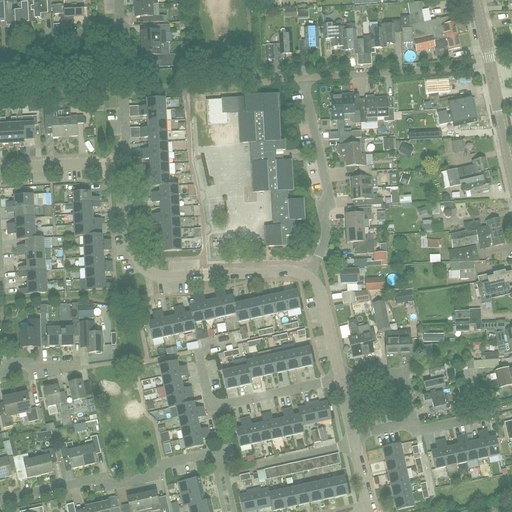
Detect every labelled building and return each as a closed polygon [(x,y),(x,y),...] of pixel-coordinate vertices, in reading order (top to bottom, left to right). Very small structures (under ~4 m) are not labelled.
[(18,3),(18,11),(19,15),(11,15),(12,29),(23,28),(23,23),(32,22),(30,0),(25,0),(26,3),(18,3)] [(30,0),(32,22),(36,22),(36,18),(44,18),(43,7),(50,6),(49,0),(30,0)] [(408,27),(412,26),(424,23),(423,20),(421,11),(422,11),(422,3),(408,4),(409,16),(408,16),(407,17),(408,27)] [(88,7),(87,4),(64,6),(65,13),(61,14),(62,25),(74,24),(74,17),(84,16),(84,8),(88,7)] [(158,5),(133,6),(134,18),(149,17),(150,23),(164,23),(164,16),(158,17),(158,5)] [(408,27),(407,17),(399,17),(400,21),(389,22),(389,25),(381,25),(382,49),(387,49),(387,45),(395,44),(395,33),(401,33),(401,27),(408,27)] [(432,35),(433,41),(457,35),(454,23),(450,23),(449,19),(447,18),(424,23),(412,26),(415,39),(432,35)] [(310,49),(318,48),(317,24),(313,25),(313,29),(304,29),(305,41),(298,41),(299,54),(310,53),(310,49)] [(340,51),(344,51),(343,27),(334,28),(333,24),(322,25),(323,40),(331,40),(331,48),(340,47),(340,51)] [(141,33),(142,45),(160,44),(166,43),(165,31),(170,31),(169,25),(155,26),(155,32),(141,33)] [(363,39),(362,39),(363,55),(375,54),(375,49),(382,49),(381,25),(368,26),(369,37),(363,37),(363,39)] [(346,27),(343,27),(344,51),(352,51),(352,55),(363,55),(362,39),(356,40),(355,30),(347,30),(346,27)] [(412,28),(402,29),(403,45),(413,44),(412,28)] [(278,35),(279,45),(272,45),(273,60),(284,59),(284,54),(292,54),(291,30),(287,31),(287,34),(278,35)] [(457,35),(433,41),(432,38),(414,42),(416,51),(434,48),(434,50),(446,47),(447,51),(460,48),(457,35)] [(160,55),(160,44),(142,45),(142,57),(152,56),(153,62),(171,61),(175,60),(174,54),(160,55)] [(456,79),(431,80),(431,97),(441,96),(441,88),(456,87),(456,79)] [(252,193),(257,193),(272,192),(273,202),(274,202),(275,226),(264,227),(265,247),(286,246),(285,236),(295,236),(294,221),(305,220),(303,200),(288,201),(287,191),(293,191),(291,160),(283,160),(275,161),(275,151),(284,150),(283,140),(280,140),(277,95),(221,99),(221,100),(206,101),(207,126),(227,124),(226,114),(232,113),(238,113),(240,144),(249,143),(250,153),(251,153),(252,163),(250,163),(251,179),(252,193)] [(341,101),(341,95),(330,96),(331,121),(338,120),(338,123),(340,124),(340,126),(337,126),(338,140),(350,139),(352,139),(351,132),(343,133),(342,121),(341,101)] [(352,95),(341,95),(341,101),(342,121),(349,120),(350,122),(352,124),(357,124),(357,127),(360,127),(359,111),(359,108),(353,108),(352,95)] [(364,99),(364,110),(360,110),(359,108),(359,111),(360,127),(365,127),(365,124),(376,123),(376,118),(375,99),(372,99),(372,95),(364,96),(364,99)] [(448,121),(447,116),(449,115),(474,110),(471,96),(453,100),(453,98),(439,101),(440,109),(447,107),(448,111),(446,112),(445,110),(434,112),(434,113),(427,114),(429,122),(435,121),(436,123),(448,121)] [(386,98),(375,99),(376,118),(382,118),(383,122),(394,122),(393,109),(387,109),(386,98)] [(147,107),(139,107),(139,112),(165,110),(164,99),(146,100),(147,107)] [(29,113),(39,112),(39,102),(28,102),(29,113)] [(45,132),(52,132),(53,138),(65,137),(63,107),(64,117),(52,118),(51,109),(44,109),(45,132)] [(83,116),(76,117),(70,117),(70,107),(63,107),(65,137),(78,136),(77,124),(84,124),(83,116)] [(165,110),(139,112),(139,117),(147,116),(148,122),(166,121),(165,110)] [(474,110),(449,115),(451,121),(457,119),(459,126),(477,122),(474,110)] [(22,124),(23,140),(34,139),(33,126),(37,126),(37,117),(22,118),(22,124)] [(12,125),(11,125),(6,125),(5,118),(0,119),(1,126),(2,145),(8,145),(9,149),(13,148),(13,144),(12,125)] [(22,124),(17,125),(16,118),(11,118),(11,125),(12,125),(13,144),(19,144),(19,148),(24,148),(23,140),(22,124)] [(148,128),(140,129),(140,134),(166,132),(166,121),(148,122),(148,128)] [(407,125),(398,124),(398,132),(406,133),(407,125)] [(455,131),(440,132),(440,140),(455,139),(455,131)] [(166,132),(140,134),(140,138),(148,138),(149,144),(167,143),(166,132)] [(173,135),(174,142),(186,141),(185,134),(173,135)] [(340,155),(340,157),(345,156),(359,155),(358,145),(364,144),(364,138),(352,139),(350,139),(350,145),(338,146),(338,147),(336,148),(337,154),(338,155),(340,155)] [(445,154),(452,154),(464,152),(462,140),(451,142),(451,140),(443,141),(445,154)] [(149,144),(149,150),(141,150),(141,155),(167,154),(167,143),(149,144)] [(167,154),(141,155),(142,160),(150,159),(151,166),(168,165),(167,154)] [(364,155),(359,155),(345,156),(345,168),(357,167),(358,173),(363,172),(371,171),(370,166),(365,166),(364,155)] [(453,167),(464,167),(464,156),(453,156),(453,167)] [(449,186),(459,183),(462,191),(480,187),(482,189),(486,188),(486,186),(491,185),(485,159),(471,162),(472,166),(446,172),(449,186)] [(142,172),(143,177),(169,175),(168,165),(151,166),(151,171),(142,172)] [(351,179),(352,190),(372,189),(377,188),(376,171),(371,171),(363,172),(358,173),(363,173),(363,178),(351,179)] [(169,175),(143,177),(143,182),(151,181),(151,188),(160,187),(169,186),(169,175)] [(160,187),(160,192),(152,193),(152,198),(179,197),(178,186),(169,187),(169,186),(160,187)] [(372,199),(372,189),(352,190),(352,201),(364,200),(365,206),(382,205),(381,198),(372,199)] [(73,204),(100,202),(99,197),(91,198),(91,192),(73,193),(73,204)] [(15,202),(9,203),(6,203),(7,208),(33,207),(32,195),(15,197),(15,202)] [(179,197),(152,198),(152,203),(161,202),(161,209),(179,208),(179,197)] [(100,202),(73,204),(74,215),(92,214),(92,208),(100,208),(100,202)] [(33,207),(7,208),(7,214),(16,213),(16,219),(34,218),(33,217),(39,216),(38,210),(37,208),(33,209),(33,207)] [(179,208),(161,209),(162,214),(153,215),(153,220),(180,218),(179,208)] [(346,229),(363,228),(362,221),(372,221),(371,208),(354,209),(354,214),(345,215),(346,229)] [(92,214),(74,215),(75,226),(101,224),(101,219),(92,220),(92,214)] [(34,218),(16,219),(16,224),(8,225),(8,230),(34,229),(34,218)] [(180,218),(153,220),(153,224),(162,224),(162,230),(180,229),(180,218)] [(486,227),(480,228),(479,222),(463,224),(465,231),(476,229),(476,230),(474,231),(475,230),(477,237),(501,231),(498,219),(485,222),(486,227)] [(432,231),(442,231),(442,222),(432,222),(432,231)] [(431,234),(431,223),(422,224),(423,234),(431,234)] [(101,224),(75,226),(76,237),(84,237),(84,236),(94,236),(93,231),(93,230),(102,230),(101,224)] [(363,228),(346,229),(346,243),(354,243),(355,248),(352,251),(355,253),(355,255),(376,253),(375,235),(363,236),(363,228)] [(34,229),(8,230),(8,235),(17,235),(17,241),(44,239),(35,239),(34,229)] [(180,229),(162,230),(163,236),(154,237),(154,242),(181,240),(180,229)] [(451,249),(478,244),(480,250),(504,244),(501,231),(477,237),(475,230),(474,231),(467,232),(449,236),(451,249)] [(85,247),(111,245),(111,240),(102,241),(102,235),(94,236),(84,236),(84,237),(85,247)] [(421,248),(441,249),(441,240),(426,240),(426,235),(420,235),(421,240),(421,248)] [(44,239),(17,241),(26,240),(26,246),(18,246),(18,251),(44,250),(44,239)] [(181,240),(154,242),(155,246),(163,246),(164,252),(182,251),(181,240)] [(86,258),(104,257),(103,251),(112,251),(111,245),(85,247),(86,258)] [(450,263),(478,262),(475,246),(447,251),(450,263)] [(44,250),(18,251),(18,257),(27,256),(27,262),(45,261),(44,250)] [(386,266),(386,258),(386,253),(373,254),(374,262),(381,262),(381,267),(386,266)] [(442,264),(442,256),(431,257),(432,265),(442,264)] [(87,269),(113,267),(112,263),(104,263),(104,257),(86,258),(87,269)] [(354,268),(366,268),(366,259),(354,260),(354,268)] [(45,261),(27,262),(28,268),(19,268),(19,273),(46,271),(45,261)] [(65,262),(53,262),(54,271),(65,270),(65,262)] [(474,265),(478,265),(478,262),(450,263),(450,271),(448,272),(449,280),(459,280),(474,279),(474,265)] [(87,280),(105,279),(105,273),(113,273),(113,267),(87,269),(87,280)] [(357,286),(363,285),(363,278),(358,278),(358,270),(340,270),(341,284),(357,283),(357,286)] [(475,283),(476,286),(511,278),(510,270),(477,278),(478,283),(475,283)] [(46,271),(19,273),(20,279),(28,278),(28,284),(46,282),(46,271)] [(508,287),(511,285),(511,279),(511,278),(476,286),(479,298),(485,297),(486,300),(510,294),(508,287)] [(88,291),(114,289),(114,284),(106,285),(105,279),(87,280),(88,291)] [(384,290),(384,280),(365,280),(366,291),(384,290)] [(404,282),(405,291),(413,289),(411,281),(404,282)] [(46,282),(28,284),(29,290),(20,290),(21,295),(47,294),(46,282)] [(53,283),(52,292),(66,292),(67,284),(53,283)] [(219,291),(225,316),(235,314),(234,306),(232,298),(226,299),(224,290),(219,291)] [(225,316),(219,291),(215,292),(217,301),(210,303),(214,319),(225,316)] [(355,303),(368,301),(367,291),(354,293),(355,303)] [(394,294),(396,304),(413,302),(411,291),(394,294)] [(283,295),(287,312),(300,309),(296,292),(283,295)] [(214,319),(210,303),(205,304),(203,295),(198,296),(204,321),(205,327),(216,325),(214,319)] [(287,312),(283,295),(271,297),(275,314),(287,312)] [(191,315),(193,323),(204,321),(198,296),(194,297),(196,306),(189,307),(191,315)] [(275,314),(271,297),(259,300),(262,317),(275,314)] [(262,317),(259,300),(246,303),(250,320),(262,317)] [(387,300),(384,300),(384,301),(372,304),(373,312),(377,331),(390,328),(385,307),(388,306),(387,300)] [(163,338),(157,312),(155,303),(149,304),(151,314),(152,314),(154,322),(148,323),(152,340),(163,338)] [(234,306),(235,314),(237,323),(250,320),(246,303),(234,306)] [(74,334),(80,334),(79,324),(78,305),(72,305),(72,311),(70,311),(70,321),(73,321),(73,324),(68,324),(67,326),(67,329),(60,329),(61,347),(74,346),(74,337),(74,334)] [(79,319),(94,319),(93,305),(79,306),(79,319)] [(178,308),(184,333),(195,331),(193,323),(191,315),(185,316),(183,307),(178,308)] [(184,333),(178,308),(173,309),(175,317),(169,319),(173,336),(184,333)] [(468,309),(454,310),(455,323),(469,322),(468,309)] [(173,336),(169,319),(164,320),(162,311),(157,312),(163,338),(173,336)] [(414,335),(421,333),(417,311),(410,312),(414,335)] [(41,336),(40,321),(35,322),(30,322),(30,330),(21,331),(22,349),(27,348),(27,350),(28,351),(32,350),(33,350),(33,348),(36,348),(41,348),(40,338),(41,338),(41,336)] [(51,325),(47,325),(47,321),(40,321),(41,336),(48,335),(48,348),(61,347),(60,329),(53,329),(53,326),(51,325)] [(88,348),(89,354),(102,353),(102,334),(95,335),(94,324),(79,324),(80,334),(80,349),(88,348)] [(363,354),(359,336),(357,327),(350,329),(351,335),(353,334),(354,337),(349,338),(353,356),(363,354)] [(369,335),(375,333),(374,328),(367,330),(368,334),(359,336),(363,354),(373,352),(369,335)] [(399,354),(411,354),(410,339),(409,331),(396,332),(398,338),(399,354)] [(398,338),(396,332),(384,333),(386,355),(399,354),(398,338)] [(201,342),(210,339),(208,334),(199,338),(201,342)] [(503,355),(511,352),(511,341),(507,342),(497,345),(498,354),(503,353),(503,355)] [(296,351),(300,369),(312,366),(308,349),(296,351)] [(300,369),(296,351),(283,354),(287,372),(300,369)] [(287,372),(283,354),(271,357),(275,374),(287,372)] [(275,374),(271,357),(259,360),(262,377),(275,374)] [(262,377),(259,360),(246,362),(250,380),(251,380),(262,377)] [(250,380),(246,362),(246,361),(234,364),(239,387),(252,385),(251,380),(250,380)] [(162,377),(187,371),(186,367),(177,369),(176,362),(159,366),(162,377)] [(239,387),(234,364),(221,367),(222,373),(226,390),(239,387)] [(423,380),(425,392),(441,389),(445,388),(443,380),(446,379),(443,367),(427,371),(429,379),(423,380)] [(493,388),(498,387),(499,389),(511,385),(511,382),(511,381),(511,367),(495,372),(495,373),(489,375),(493,388)] [(187,371),(162,377),(164,387),(181,384),(179,378),(188,376),(187,371)] [(85,409),(95,406),(92,392),(85,393),(82,381),(69,384),(73,403),(83,400),(85,409)] [(181,384),(164,387),(167,398),(191,393),(190,388),(182,390),(181,384)] [(66,421),(71,419),(68,405),(62,407),(57,387),(44,390),(49,408),(56,406),(58,414),(64,413),(66,421)] [(425,392),(422,393),(425,405),(432,404),(434,412),(449,409),(446,396),(443,397),(441,389),(425,392)] [(29,423),(39,421),(36,409),(31,410),(27,393),(15,396),(19,416),(27,414),(29,423)] [(191,393),(167,398),(169,409),(176,407),(193,403),(186,405),(184,399),(192,398),(191,393)] [(19,416),(15,396),(3,398),(7,415),(1,417),(4,429),(14,427),(12,418),(19,416)] [(316,423),(331,420),(327,403),(319,404),(319,402),(312,404),(316,423)] [(193,403),(176,407),(179,418),(204,412),(203,408),(194,410),(193,403)] [(316,423),(312,404),(305,405),(306,407),(298,409),(300,416),(299,416),(301,426),(316,423)] [(303,433),(301,426),(299,416),(294,417),(292,409),(286,411),(292,436),(303,433)] [(292,436),(286,411),(283,412),(284,420),(278,421),(282,438),(292,436)] [(204,412),(179,418),(181,429),(198,425),(196,419),(205,417),(204,412)] [(282,438),(278,421),(273,422),(271,414),(266,415),(271,440),(282,438)] [(271,440),(266,415),(261,416),(263,424),(257,426),(261,443),(271,440)] [(261,443),(257,426),(251,427),(250,419),(245,420),(250,445),(261,443)] [(250,445),(245,420),(240,421),(242,429),(236,431),(239,447),(250,445)] [(504,440),(508,439),(508,441),(511,439),(511,420),(504,423),(507,433),(502,434),(504,440)] [(89,424),(77,425),(78,435),(90,434),(89,424)] [(198,425),(181,429),(183,439),(208,434),(207,429),(199,431),(198,425)] [(311,432),(314,444),(320,442),(316,427),(311,429),(311,432)] [(318,429),(319,432),(321,442),(327,441),(325,428),(318,429)] [(488,458),(499,456),(495,439),(489,441),(487,432),(482,433),(488,458)] [(488,458),(482,433),(477,434),(479,443),(473,444),(477,461),(488,458)] [(174,442),(173,434),(164,435),(165,443),(174,442)] [(208,434),(183,439),(186,450),(202,447),(201,440),(209,438),(208,434)] [(96,464),(94,452),(100,450),(97,437),(91,438),(92,441),(86,443),(87,447),(81,449),(85,466),(96,464)] [(477,461),(473,444),(468,445),(466,437),(461,438),(467,463),(477,461)] [(467,463),(461,438),(456,439),(458,447),(452,448),(456,466),(467,463)] [(8,457),(13,456),(10,442),(4,443),(6,451),(0,451),(0,454),(1,460),(0,460),(0,480),(12,477),(8,457)] [(183,442),(172,444),(174,453),(184,451),(183,442)] [(456,466),(452,448),(446,450),(444,442),(439,443),(445,468),(456,466)] [(445,468),(439,443),(435,444),(437,452),(430,454),(434,471),(445,468)] [(66,445),(66,444),(60,446),(63,459),(68,458),(71,469),(85,466),(81,449),(74,450),(72,444),(66,445)] [(385,462),(403,457),(400,445),(382,449),(385,462)] [(52,465),(58,463),(54,449),(43,452),(45,457),(37,459),(41,477),(54,473),(52,465)] [(328,467),(340,464),(338,454),(325,457),(328,467)] [(413,455),(416,467),(422,466),(419,454),(413,455)] [(41,477),(37,459),(30,461),(28,455),(17,458),(20,472),(26,470),(29,480),(41,477)] [(403,457),(385,462),(388,474),(406,470),(403,457)] [(310,482),(307,471),(305,461),(299,462),(301,473),(303,472),(306,482),(310,482)] [(301,473),(299,462),(288,465),(291,475),(301,473)] [(406,470),(388,474),(390,486),(408,482),(406,470)] [(259,481),(266,480),(264,471),(257,472),(259,481)] [(330,480),(334,498),(347,495),(344,477),(330,480)] [(180,495),(202,490),(199,478),(177,483),(180,495)] [(321,501),(334,498),(330,480),(317,483),(321,501)] [(408,482),(390,486),(393,498),(411,494),(408,482)] [(308,504),(321,501),(317,483),(304,486),(308,504)] [(296,507),(308,504),(304,486),(292,489),(296,507)] [(269,507),(265,490),(260,491),(259,489),(251,491),(256,510),(269,507)] [(279,492),(269,494),(268,489),(265,490),(269,507),(271,506),(273,511),(283,510),(279,492)] [(283,510),(296,507),(292,489),(279,492),(283,510)] [(202,490),(180,495),(183,507),(188,506),(209,501),(204,502),(202,490)] [(246,511),(256,510),(251,491),(246,492),(247,494),(239,496),(242,511),(246,511)] [(156,492),(141,495),(144,511),(152,510),(152,511),(169,511),(166,497),(157,499),(156,492)] [(411,494),(393,498),(396,511),(414,507),(411,494)] [(141,511),(144,511),(141,495),(127,498),(130,510),(123,511),(122,511),(141,511)] [(211,511),(209,501),(188,506),(189,511),(211,511)] [(120,511),(119,508),(113,509),(110,510),(108,502),(96,505),(97,511),(120,511)] [(172,511),(179,511),(177,502),(170,504),(172,511)]
